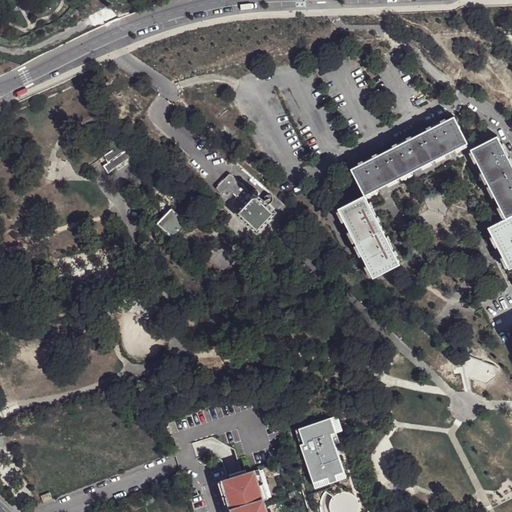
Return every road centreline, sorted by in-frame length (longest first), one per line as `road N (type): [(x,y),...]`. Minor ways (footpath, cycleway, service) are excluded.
road 1 (residential): [(461,97),(298,174),(248,87),(213,78),(170,91)]
road 2 (residential): [(229,0),(144,21),(27,77)]
